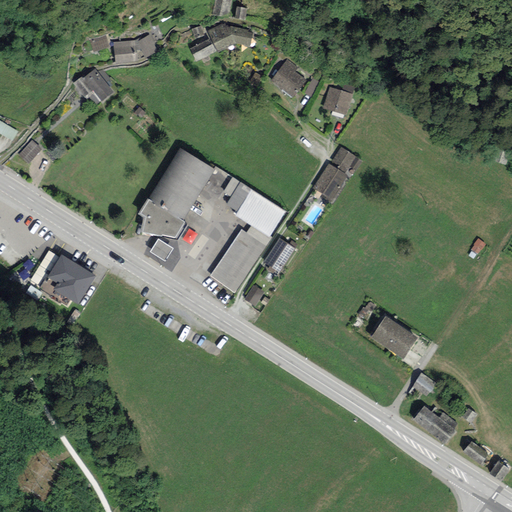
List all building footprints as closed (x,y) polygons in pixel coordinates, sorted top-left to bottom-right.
[(231,0),(214,0),(212,14),(229,16),(231,0)] [(249,6),(235,5),(234,22),(248,23),(249,6)] [(209,39),(189,51),(196,67),(232,48),(252,54),(257,32),(226,24),(208,33),(209,39)] [(107,36),(91,40),(94,53),(111,48),(107,36)] [(151,36),(140,39),(145,58),(156,55),(151,36)] [(134,41),(112,43),(114,59),(135,57),(134,41)] [(296,69),(287,62),(272,82),(293,98),(305,82),(293,73),(296,69)] [(95,73),(81,84),(99,106),(112,96),(95,73)] [(350,96),(330,90),(324,108),(344,115),(350,96)] [(17,132),(0,122),(0,134),(12,141),(17,132)] [(29,167),(41,150),(31,142),(18,158),(29,167)] [(361,162),(341,149),(332,164),(345,172),(348,167),(355,171),(361,162)] [(180,153),(140,217),(146,219),(142,235),(175,241),(184,225),(180,222),(212,172),(180,153)] [(511,171),(511,164),(501,157),(491,170),(505,181),(511,171)] [(345,177),(330,167),(315,189),(331,199),(345,177)] [(285,214),(233,182),(226,194),(232,198),(227,206),(238,213),(235,217),(269,238),(285,214)] [(247,235),(241,231),(211,277),(234,293),(268,241),(250,230),(247,235)] [(478,258),(487,244),(477,237),(467,251),(478,258)] [(293,250),(280,242),(265,264),(279,273),(293,250)] [(93,276),(59,257),(41,288),(76,307),(93,276)] [(251,291),(246,300),(252,303),(257,295),(251,291)] [(386,319),(372,340),(402,361),(416,340),(386,319)] [(421,378),(415,387),(428,396),(434,387),(421,378)] [(424,409),(414,422),(446,446),(455,434),(424,409)] [(471,444),(464,453),(480,466),(488,458),(471,444)] [(510,470),(499,463),(490,474),(501,482),(510,470)]
